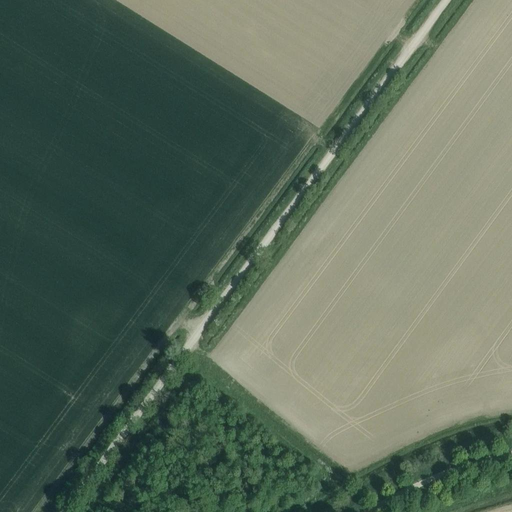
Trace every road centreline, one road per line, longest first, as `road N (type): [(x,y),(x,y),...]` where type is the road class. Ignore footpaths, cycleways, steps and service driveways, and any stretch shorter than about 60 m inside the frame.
road 1 (unclassified): [(59,511),(440,4)]
road 2 (unclassified): [(368,511),(403,490),(511,451)]
